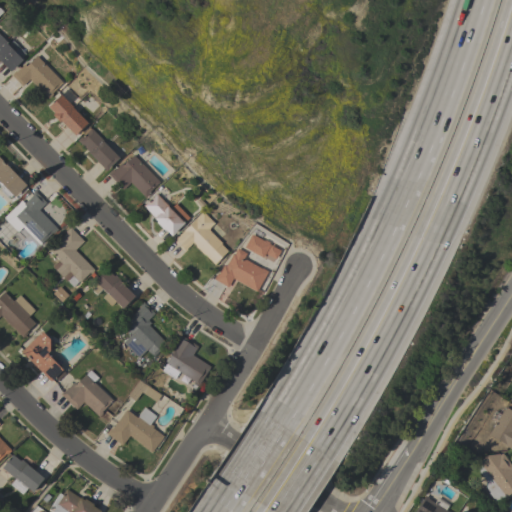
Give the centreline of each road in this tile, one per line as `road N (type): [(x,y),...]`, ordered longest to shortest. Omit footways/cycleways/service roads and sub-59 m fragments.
road 1 (motorway): [(474,0),(393,214),(281,426)]
road 2 (motorway): [(317,449),(436,234),(511,38)]
road 3 (residential): [(0,111),(169,284),(255,346)]
road 4 (residential): [(147,511),(298,268)]
road 5 (residential): [(0,377),(70,448),(151,506)]
road 6 (secondary): [(413,453),(511,291)]
road 7 (residential): [(206,425),(339,511)]
